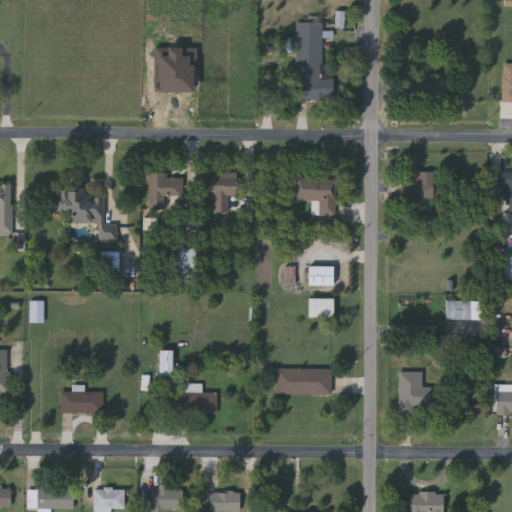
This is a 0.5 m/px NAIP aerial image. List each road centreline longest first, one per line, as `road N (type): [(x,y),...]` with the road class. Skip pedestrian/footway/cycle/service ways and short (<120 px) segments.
road 1 (residential): [(0,450),(511,456)]
road 2 (residential): [(511,139),(0,133)]
road 3 (tertiary): [(375,0),(372,511)]
